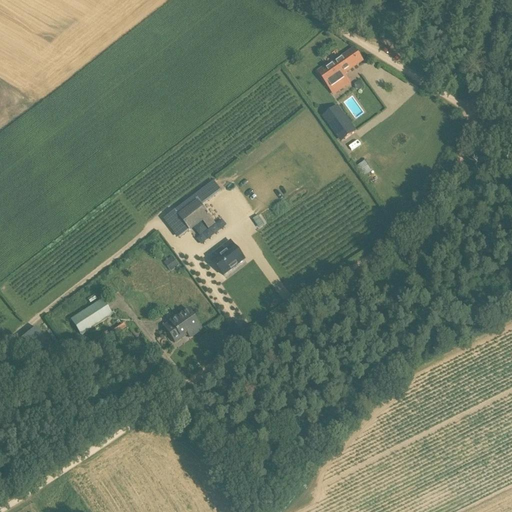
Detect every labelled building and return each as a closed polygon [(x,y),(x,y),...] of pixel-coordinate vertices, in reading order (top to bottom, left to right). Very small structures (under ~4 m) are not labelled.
[(363,62),(355,50),(345,57),(344,56),(341,59),(342,60),(320,75),(332,92),(348,81),(344,75),(363,62)] [(322,119),(341,144),(357,131),(338,106),(322,119)] [(365,162),(359,167),(366,176),(372,172),(365,162)] [(216,224),(199,203),(179,218),(183,223),(189,231),(203,221),(209,229),(216,224)] [(259,216),(253,219),(259,228),(264,225),(259,216)] [(227,248),(219,255),(221,258),(214,263),(224,277),(245,261),(235,247),(229,251),(227,248)] [(173,258),(167,262),(173,271),(179,266),(173,258)] [(112,315),(102,300),(71,320),(81,336),(112,315)] [(189,311),(169,324),(173,328),(167,332),(175,344),(183,338),(181,336),(185,333),(189,338),(202,329),(189,311)] [(28,356),(45,340),(33,327),(16,343),(28,356)]
